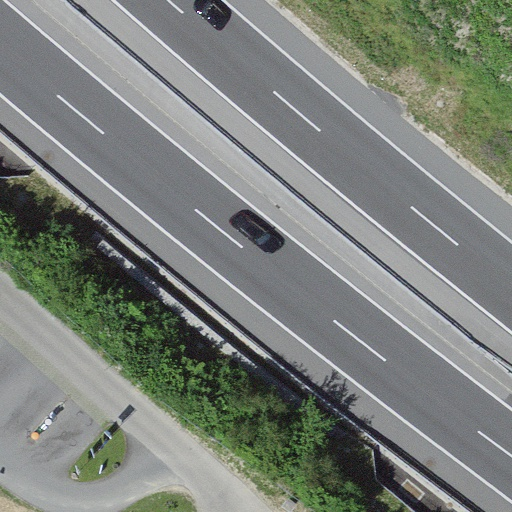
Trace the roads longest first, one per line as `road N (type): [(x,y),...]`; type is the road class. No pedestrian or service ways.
road 1 (motorway): [(0,47),(511,460)]
road 2 (motorway): [(511,284),(174,0)]
